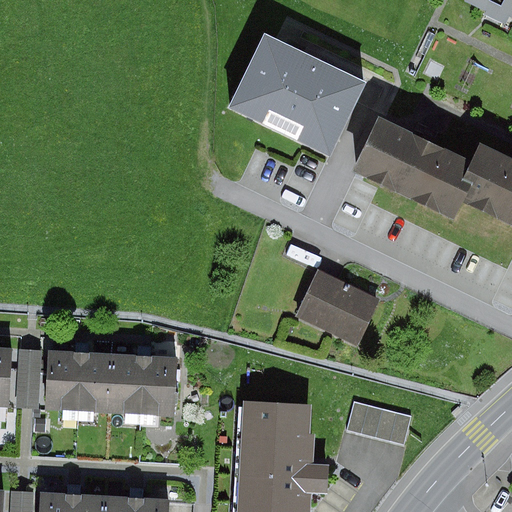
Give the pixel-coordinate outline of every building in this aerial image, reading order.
[(511,0),(466,0),(488,10),(491,5),(511,15),(511,0)] [(363,84),(265,36),(235,97),(334,144),(363,84)] [(420,144),(380,124),(361,164),(452,208),(461,190),(472,169),(430,149),(438,133),(418,124),(415,131),(424,135),(420,144)] [(511,166),(481,151),(472,169),(461,190),(511,214),(511,166)] [(348,288),(319,274),(298,316),(356,343),(376,303),(347,289),(348,288)] [(0,405),(25,407),(28,354),(0,353),(0,405)] [(189,414),(192,362),(144,360),(82,357),(61,356),(58,408),(189,414)] [(410,445),(417,412),(360,399),(352,430),(410,445)] [(322,511),(326,411),(258,409),(255,511),(322,511)] [(22,511),(41,511),(42,487),(23,486),(22,511)] [(184,511),(185,504),(135,502),(73,499),(54,499),(53,511),(184,511)]
